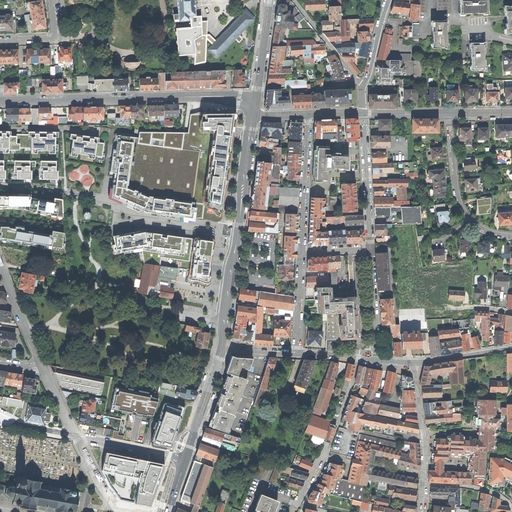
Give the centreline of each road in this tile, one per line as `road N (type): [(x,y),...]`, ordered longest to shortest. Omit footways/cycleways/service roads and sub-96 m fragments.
road 1 (secondary): [(221,347),(252,115)]
road 2 (unclassified): [(202,95),(0,101)]
road 3 (residential): [(9,422),(185,459)]
road 4 (tertiary): [(0,363),(45,371),(1,267)]
road 5 (residential): [(406,362),(414,369),(426,461),(422,511)]
road 6 (residential): [(308,113),(301,251)]
road 7 (residential): [(372,247),(363,111)]
